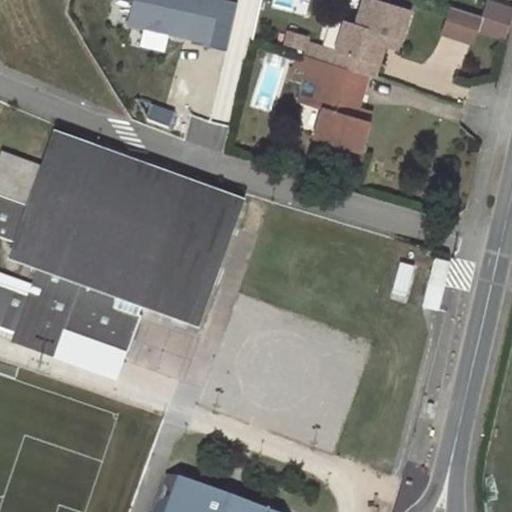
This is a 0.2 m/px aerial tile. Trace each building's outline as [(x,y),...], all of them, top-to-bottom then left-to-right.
[(221,0),(126,0),(121,27),(138,31),(135,46),(161,51),(164,36),(224,48),(233,2),(221,0)] [(324,109),(316,136),(357,150),(366,122),(353,118),(366,75),(373,76),(385,35),(399,39),(408,9),(375,0),(363,0),(356,24),(344,21),(336,50),(310,42),(305,56),(299,54),(295,69),(309,73),(301,100),(313,104),(313,106),(324,109)] [(479,13),(450,3),(442,30),(470,39),(479,13)] [(0,324),(57,345),(63,328),(128,352),(141,317),(137,316),(140,311),(141,305),(175,317),(199,326),(243,206),(217,197),(76,145),(54,137),(27,209),(26,213),(0,203),(0,236),(16,242),(11,256),(40,267),(33,286),(42,289),(39,297),(0,282),(0,324)] [(77,142),(76,145),(217,197),(219,193),(77,142)] [(331,152),(328,164),(341,167),(344,156),(331,152)] [(0,199),(0,203),(26,213),(27,209),(0,199)] [(446,262),(435,259),(423,307),(439,311),(447,279),(442,278),(446,262)] [(0,274),(0,282),(39,297),(42,289),(33,286),(0,274)] [(141,305),(140,311),(173,323),(175,317),(141,305)] [(259,511),(169,478),(166,477),(152,511),(259,511)]
